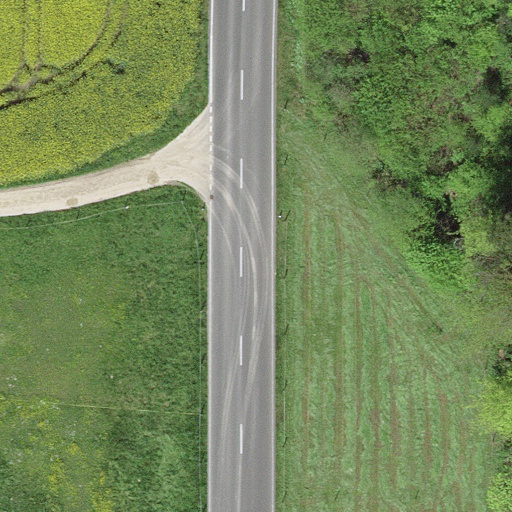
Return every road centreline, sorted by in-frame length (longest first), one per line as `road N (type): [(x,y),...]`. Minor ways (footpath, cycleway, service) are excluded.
road 1 (tertiary): [(238,511),(243,0)]
road 2 (track): [(243,132),(79,191),(0,201)]
